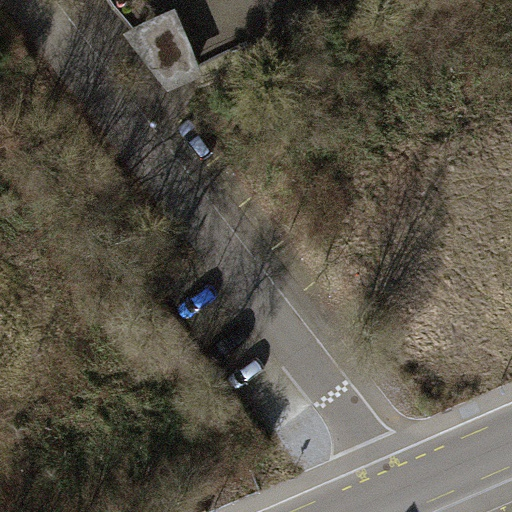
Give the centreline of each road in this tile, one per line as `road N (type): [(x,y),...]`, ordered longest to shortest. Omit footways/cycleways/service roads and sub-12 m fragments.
road 1 (residential): [(382,494),(346,414),(27,0)]
road 2 (residential): [(382,494),(511,439)]
